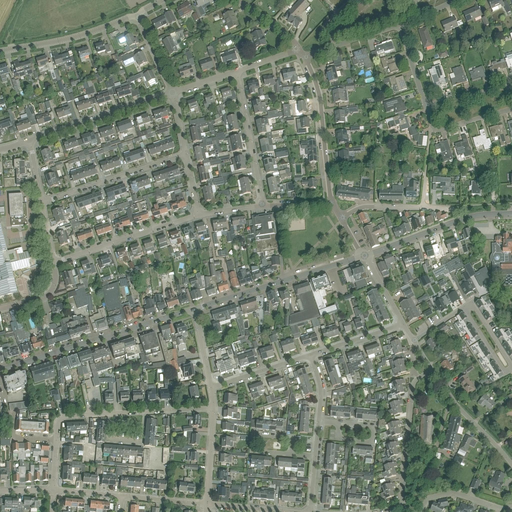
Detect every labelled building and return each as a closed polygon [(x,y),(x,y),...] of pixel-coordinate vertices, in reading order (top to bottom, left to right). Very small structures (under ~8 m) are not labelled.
[(288,21),(287,22),(297,29),(303,22),(298,18),(309,5),(303,0),(301,0),(288,14),(285,18),(288,21)] [(501,0),(488,0),(493,12),(499,9),(498,6),(504,4),(501,0)] [(193,11),(188,2),(176,9),(181,17),(193,11)] [(481,15),(477,7),(464,13),(468,22),(481,15)] [(199,9),(196,11),(199,17),(200,19),(205,16),(204,15),(203,16),(202,15),(199,9)] [(163,16),(152,22),(156,30),(167,24),(175,20),(171,12),(165,15),(165,16),(163,17),(163,16)] [(230,29),(239,26),(236,21),(232,12),(223,15),(225,20),(226,19),(230,29)] [(199,19),(200,19),(197,13),(193,15),(196,21),(197,21),(199,26),(202,24),(199,19)] [(454,17),(441,23),(446,32),(458,27),(454,17)] [(432,46),(427,28),(419,31),(425,48),(432,46)] [(259,32),(251,35),(256,48),(263,45),(266,45),(266,44),(264,37),(263,38),(262,35),(263,35),(261,31),(259,32)] [(121,44),(127,41),(131,51),(138,48),(136,44),(139,43),(137,39),(134,40),(132,35),(125,38),(124,35),(118,37),(121,44)] [(170,55),(178,51),(171,37),(163,41),(170,55)] [(371,53),(373,60),(374,62),(379,60),(377,54),(394,49),(391,40),(382,43),(383,44),(375,47),(376,51),(371,53)] [(106,54),(111,52),(109,45),(104,46),(103,43),(96,46),(98,54),(106,51),(106,54)] [(207,48),(208,51),(210,56),(216,54),(214,49),(213,49),(212,46),(207,48)] [(81,58),(90,56),(88,48),(78,51),(81,58)] [(235,55),(237,54),(238,54),(236,48),(230,50),(231,52),(221,55),(224,64),(237,59),(235,55)] [(351,59),(352,60),(354,66),(358,64),(359,67),(365,65),(366,66),(367,69),(372,67),(368,56),(369,56),(368,54),(366,49),(364,50),(364,49),(361,50),(353,53),(354,58),(351,59)] [(448,55),(446,50),(439,53),(440,58),(448,55)] [(58,53),(53,55),(56,66),(59,65),(59,66),(64,65),(64,64),(62,56),(59,57),(58,53)] [(135,53),(128,56),(127,55),(121,58),(125,66),(137,60),(140,66),(147,62),(143,53),(136,56),(135,53)] [(62,56),(64,64),(67,63),(68,66),(73,65),(72,63),(75,62),(73,56),(70,56),(70,54),(62,56)] [(112,56),(115,64),(121,62),(117,55),(112,56)] [(49,64),(47,57),(36,60),(38,65),(38,66),(39,68),(44,67),(45,70),(48,69),(49,72),(50,72),(48,64),(49,64)] [(387,57),(381,59),(384,68),(388,66),(391,73),(399,70),(396,63),(398,63),(396,58),(393,59),(393,58),(392,59),(388,60),(387,57)] [(211,59),(200,63),(202,71),(214,67),(211,59)] [(501,60),(501,61),(501,62),(497,63),(497,61),(492,63),(493,67),(490,68),(492,77),(504,73),(502,69),(507,67),(504,59),(501,60)] [(16,78),(19,77),(18,74),(25,72),(23,64),(20,65),(19,61),(14,63),(17,73),(15,74),(16,78)] [(26,76),(34,73),(33,72),(37,71),(34,64),(31,65),(30,62),(23,64),(25,72),(26,76)] [(6,78),(5,75),(10,73),(8,65),(0,67),(0,74),(1,79),(6,78)] [(433,69),(429,70),(435,90),(440,89),(440,88),(441,88),(441,86),(442,85),(446,84),(441,69),(437,71),(436,66),(432,67),(433,69)] [(467,82),(462,66),(452,69),(454,73),(449,75),(453,86),(460,84),(459,83),(466,81),(466,82),(467,82)] [(483,79),(486,78),(483,66),(473,70),(473,71),(470,72),(473,81),(482,78),(483,79)] [(191,67),(184,69),(179,71),(182,78),(194,74),(191,67)] [(329,73),(327,74),(329,82),(334,81),(338,80),(337,77),(341,76),(341,73),(340,71),(337,72),(336,68),(335,68),(334,69),(328,70),(329,73)] [(287,70),(283,71),(284,79),(291,78),(292,83),(298,82),(297,76),(296,76),(295,70),(287,71),(287,70)] [(146,71),(129,79),(131,83),(145,76),(148,82),(145,83),(147,88),(157,84),(152,72),(147,74),(146,71)] [(389,78),(383,80),(384,84),(390,82),(391,86),(393,86),(397,85),(399,91),(407,88),(403,76),(396,78),(395,75),(388,77),(389,78)] [(268,77),(263,77),(265,85),(274,83),(276,94),(280,93),(280,91),(279,87),(278,81),(274,82),(273,77),(268,78),(268,77)] [(122,85),(126,97),(132,95),(130,90),(133,89),(130,83),(131,83),(129,79),(127,80),(128,83),(122,85)] [(60,81),(58,82),(61,91),(64,90),(67,89),(66,85),(64,86),(62,80),(61,81),(60,81)] [(250,94),(255,93),(254,89),(259,88),(258,81),(248,83),(250,94)] [(119,99),(126,97),(122,85),(122,86),(113,89),(115,95),(118,95),(119,99)] [(279,87),(280,91),(290,90),(290,92),(294,91),(295,97),(302,96),(301,88),(297,88),(296,85),(290,86),(279,87)] [(230,89),(222,92),(224,97),(222,98),(224,103),(228,101),(227,99),(236,96),(234,90),(231,92),(230,89)] [(348,102),(347,90),(346,90),(343,90),(333,91),(334,95),(335,95),(336,103),(344,102),(348,102)] [(102,92),(105,103),(111,101),(108,91),(102,93),(102,92)] [(99,105),(105,103),(102,92),(98,93),(100,97),(97,98),(99,105)] [(206,100),(203,101),(205,106),(206,108),(209,107),(213,106),(212,105),(216,104),(215,101),(214,99),(212,95),(205,97),(206,100)] [(81,98),(86,110),(92,108),(89,101),(86,102),(84,97),(81,98)] [(79,112),(86,110),(81,98),(78,99),(80,104),(76,105),(79,112)] [(401,98),(383,103),(386,113),(391,112),(390,111),(390,108),(395,107),(397,113),(397,114),(398,114),(399,116),(404,115),(403,112),(407,111),(404,103),(403,103),(401,98)] [(194,109),(196,113),(200,112),(196,100),(187,103),(190,110),(194,109)] [(296,113),(300,112),(300,113),(306,112),(305,102),(299,103),(299,109),(295,109),(296,113)] [(42,104),(39,105),(41,111),(41,112),(45,124),(52,121),(51,120),(50,117),(49,115),(49,114),(46,115),(44,110),(42,104)] [(63,109),(65,117),(72,115),(68,104),(62,106),(63,109)] [(29,108),(33,119),(36,118),(33,107),(32,107),(31,105),(28,106),(29,108)] [(267,113),(265,106),(254,108),(255,115),(267,113)] [(28,117),(22,119),(25,130),(31,128),(29,121),(33,119),(29,108),(25,110),(28,117)] [(59,119),(65,117),(63,109),(56,112),(59,119)] [(163,118),(162,118),(165,125),(167,124),(165,117),(168,116),(166,109),(160,111),(163,118)] [(156,120),(162,118),(163,118),(160,111),(154,113),(156,120)] [(348,111),(335,112),(336,123),(345,122),(345,117),(346,117),(349,113),(349,114),(349,112),(348,112),(348,111)] [(39,126),(45,124),(41,112),(39,113),(40,117),(36,118),(39,126)] [(258,128),(270,126),(272,125),(271,119),(283,117),(282,113),(275,114),(268,116),(269,119),(268,120),(268,119),(257,122),(258,128)] [(142,117),(145,124),(151,122),(148,115),(142,117)] [(404,115),(386,121),(387,123),(389,123),(391,128),(393,128),(394,128),(394,127),(396,127),(396,126),(400,125),(402,131),(409,129),(411,136),(413,135),(418,134),(417,133),(417,131),(417,129),(416,129),(415,126),(412,127),(411,126),(412,125),(411,124),(408,117),(405,118),(404,115)] [(230,117),(228,117),(228,118),(229,121),(229,125),(237,123),(236,116),(230,117)] [(137,121),(134,122),(136,127),(145,124),(142,117),(139,118),(139,117),(136,118),(137,119),(136,119),(137,121)] [(8,120),(1,122),(2,126),(3,128),(12,125),(11,122),(10,119),(8,120)] [(16,125),(19,133),(25,130),(22,119),(18,120),(20,124),(16,125)] [(297,120),(297,124),(298,129),(310,128),(309,119),(302,120),(302,119),(297,120)] [(124,123),(127,130),(133,128),(130,121),(124,123)] [(199,124),(200,128),(209,126),(210,132),(211,132),(214,131),(214,127),(213,121),(206,122),(199,124)] [(128,134),(127,130),(124,123),(118,125),(121,135),(125,133),(125,135),(128,134)] [(230,129),(227,129),(227,132),(231,132),(239,131),(237,123),(229,125),(230,129)] [(499,136),(500,140),(499,140),(501,146),(505,145),(504,142),(506,142),(507,145),(511,144),(509,137),(506,138),(502,125),(494,127),(495,128),(490,129),(493,138),(499,136)] [(271,132),(270,126),(258,128),(259,134),(271,132)] [(106,129),(109,136),(115,134),(112,127),(106,129)] [(196,127),(191,129),(192,136),(201,134),(200,128),(196,128),(196,127)] [(106,129),(100,131),(102,139),(105,138),(107,143),(107,144),(106,145),(107,147),(108,147),(111,146),(111,144),(110,143),(110,142),(108,137),(109,136),(106,129)] [(473,138),(475,147),(483,145),(485,150),(492,148),(491,144),(488,144),(484,130),(480,131),(481,136),(473,138)] [(350,131),(346,131),(337,132),(338,144),(349,143),(348,135),(350,135),(350,131)] [(88,135),(91,142),(92,146),(98,143),(98,145),(101,144),(100,141),(97,142),(94,133),(88,135)] [(418,134),(413,135),(415,142),(418,142),(418,145),(422,146),(423,136),(420,135),(419,133),(417,133),(418,134)] [(201,134),(192,136),(194,143),(199,141),(203,141),(203,144),(206,143),(213,142),(212,138),(208,139),(207,137),(206,137),(204,138),(204,136),(202,136),(201,134)] [(85,144),(91,142),(88,135),(82,137),(85,144)] [(463,142),(455,144),(456,148),(457,153),(458,155),(465,153),(466,157),(473,155),(471,148),(470,149),(466,135),(462,136),(463,142)] [(231,138),(228,139),(229,141),(230,145),(241,143),(240,136),(231,137),(231,138)] [(70,141),(73,149),(79,147),(76,139),(70,141)] [(260,141),(262,148),(269,146),(268,143),(272,142),(272,139),(265,140),(260,141)] [(166,142),(169,150),(175,148),(172,140),(166,142)] [(444,163),(453,160),(448,140),(440,143),(440,145),(435,146),(436,151),(441,150),(442,153),(441,154),(444,163)] [(65,146),(62,147),(64,152),(64,154),(68,153),(67,151),(73,149),(70,141),(68,142),(67,141),(64,142),(65,143),(64,143),(65,146)] [(206,143),(203,144),(204,146),(206,146),(206,147),(207,146),(214,145),(215,152),(218,151),(217,142),(216,141),(213,142),(206,143)] [(308,142),(301,143),(302,147),(302,148),(309,147),(309,155),(309,156),(310,163),(313,162),(318,162),(317,155),(317,148),(317,147),(316,141),(308,142)] [(161,144),(163,152),(169,150),(166,142),(161,144)] [(241,143),(230,145),(231,153),(234,152),(237,151),(242,150),(241,143)] [(155,146),(157,154),(163,152),(161,144),(155,146)] [(269,146),(262,148),(263,154),(268,153),(270,153),(274,152),(273,145),(272,146),(269,146)] [(151,156),(157,154),(155,146),(148,148),(151,156)] [(195,152),(195,155),(196,155),(205,154),(207,153),(206,147),(206,146),(204,146),(200,147),(195,148),(195,152)] [(42,153),(44,158),(55,155),(54,152),(51,153),(50,150),(42,153)] [(137,152),(139,160),(145,158),(143,150),(137,152)] [(196,156),(195,156),(196,159),(197,158),(198,162),(203,161),(204,164),(210,163),(220,161),(219,158),(219,154),(218,151),(215,152),(216,154),(216,158),(207,160),(205,154),(196,155),(196,156)] [(351,164),(356,164),(356,158),(349,159),(348,151),(344,151),(339,152),(341,164),(346,164),(349,164),(349,163),(351,163),(351,164)] [(131,154),(133,162),(139,160),(137,152),(131,154)] [(127,164),(133,162),(131,154),(125,157),(127,164)] [(56,159),(55,155),(44,158),(46,164),(50,163),(51,165),(55,164),(53,160),(56,159)] [(232,159),(233,165),(245,163),(244,156),(236,158),(232,159)] [(107,162),(110,170),(115,168),(113,160),(112,158),(106,160),(107,162)] [(113,160),(115,168),(122,166),(119,158),(113,160)] [(264,161),(266,167),(273,166),(274,166),(276,165),(275,159),(264,161)] [(220,161),(210,163),(211,166),(218,165),(219,172),(222,171),(220,161)] [(104,172),(110,170),(107,162),(101,164),(104,172)] [(246,169),(245,163),(233,165),(235,171),(238,171),(246,169)] [(47,177),(49,182),(60,179),(57,171),(58,171),(57,170),(64,168),(63,165),(56,167),(51,169),(52,173),(53,173),(54,174),(47,177)] [(83,170),(86,178),(92,176),(89,168),(88,166),(82,168),(83,170)] [(89,168),(92,176),(98,174),(95,166),(89,168)] [(172,169),(174,177),(180,175),(178,167),(172,169)] [(204,167),(199,168),(200,175),(209,173),(209,170),(211,170),(210,167),(204,168),(204,167)] [(166,171),(168,179),(174,177),(172,169),(166,171)] [(77,172),(80,180),(86,178),(83,170),(77,172)] [(160,173),(163,181),(166,180),(167,183),(170,182),(168,179),(166,171),(160,173)] [(74,182),(80,180),(77,172),(71,175),(74,182)] [(156,183),(163,181),(160,173),(154,175),(156,183)] [(200,175),(202,182),(211,180),(209,173),(200,175)] [(233,176),(223,177),(224,181),(224,184),(226,184),(227,183),(227,181),(234,180),(233,176)] [(142,179),(144,187),(151,185),(148,177),(142,179)] [(437,177),(436,183),(441,184),(440,188),(442,188),(442,189),(443,189),(443,191),(443,195),(454,195),(455,188),(450,188),(451,184),(451,178),(441,178),(441,177),(437,177)] [(269,183),(268,184),(268,187),(269,187),(270,187),(277,186),(277,185),(276,182),(280,182),(280,178),(278,178),(275,179),(275,178),(268,180),(269,183)] [(407,178),(404,178),(403,187),(406,188),(406,198),(417,198),(417,189),(418,189),(419,183),(409,182),(409,183),(407,183),(407,178)] [(61,181),(60,179),(49,182),(51,188),(58,186),(57,182),(61,181)] [(136,181),(139,189),(144,187),(142,179),(136,181)] [(238,181),(239,188),(250,186),(248,179),(240,180),(238,181)] [(471,182),(471,186),(472,186),(472,191),(472,195),(476,195),(476,196),(481,196),(481,192),(481,188),(480,188),(480,185),(482,185),(482,186),(485,186),(485,183),(484,179),(477,180),(477,182),(471,182)] [(301,182),(302,185),(309,184),(309,189),(317,188),(316,180),(309,180),(309,181),(301,182)] [(132,191),(139,189),(136,181),(130,183),(132,191)] [(295,191),(294,182),(286,184),(288,192),(295,191)] [(277,186),(270,187),(271,194),(281,192),(280,189),(284,189),(283,184),(277,186)] [(118,187),(121,195),(127,193),(124,185),(118,187)] [(384,185),(380,185),(379,200),(403,200),(403,186),(396,186),(396,189),(390,189),(390,190),(386,190),(386,189),(384,189),(384,185)] [(212,186),(203,188),(204,195),(213,193),(212,186)] [(251,193),(250,186),(239,188),(240,192),(239,192),(239,195),(251,193)] [(338,186),(336,196),(337,196),(353,198),(355,199),(370,201),(370,200),(371,194),(373,195),(374,191),(371,191),(354,189),(353,188),(353,186),(349,186),(349,188),(341,187),(338,186)] [(112,189),(115,197),(121,195),(118,187),(112,189)] [(152,194),(147,195),(148,199),(149,199),(155,196),(165,193),(166,193),(166,191),(167,191),(166,190),(160,191),(159,188),(156,190),(157,193),(152,194)] [(109,199),(115,197),(112,189),(106,191),(109,199)] [(181,189),(174,191),(175,195),(176,197),(180,209),(183,208),(183,209),(186,208),(186,207),(187,206),(185,201),(183,195),(181,193),(182,193),(181,189)] [(95,195),(97,203),(103,201),(101,193),(95,195)] [(213,193),(204,195),(206,202),(211,201),(212,204),(217,203),(216,199),(215,200),(215,199),(214,198),(213,193)] [(12,226),(28,225),(27,204),(23,204),(22,195),(9,195),(11,217),(12,226)] [(89,197),(91,205),(94,204),(97,203),(95,195),(89,197)] [(89,197),(83,199),(85,207),(86,210),(92,208),(91,205),(89,197)] [(170,203),(168,204),(170,210),(172,209),(173,211),(174,212),(177,211),(176,210),(180,209),(176,197),(172,199),(174,204),(171,205),(170,203)] [(79,209),(85,207),(83,199),(77,201),(79,209)] [(127,207),(129,206),(130,206),(129,205),(130,205),(129,202),(113,207),(114,210),(118,209),(118,210),(122,209),(127,207)] [(140,203),(137,204),(138,209),(139,212),(140,215),(142,221),(149,219),(149,217),(147,211),(146,209),(143,210),(142,207),(141,205),(140,203)] [(165,204),(158,206),(161,215),(168,212),(167,211),(170,210),(168,204),(166,205),(165,204)] [(152,211),(153,215),(154,217),(161,215),(158,206),(158,205),(154,206),(156,210),(152,211)] [(55,217),(55,218),(63,215),(65,214),(63,208),(53,212),(54,215),(53,215),(54,217),(55,217)] [(109,213),(111,219),(111,221),(114,220),(113,217),(112,215),(119,213),(118,210),(109,213)] [(431,217),(433,216),(432,213),(432,212),(427,214),(429,218),(425,219),(428,226),(429,226),(431,225),(434,224),(431,217)] [(434,212),(432,213),(433,216),(435,216),(436,218),(437,218),(439,222),(444,220),(443,219),(447,218),(446,213),(442,215),(441,213),(439,214),(439,213),(438,213),(437,213),(435,213),(434,212)] [(358,215),(361,223),(367,220),(364,213),(358,215)] [(253,227),(255,239),(256,242),(271,240),(270,236),(276,235),(274,219),(273,214),(252,217),(254,227),(253,227)] [(63,215),(55,218),(57,224),(65,221),(63,215)] [(134,217),(133,217),(134,219),(135,223),(142,221),(140,215),(134,217)] [(414,218),(409,220),(411,223),(415,231),(416,231),(417,231),(418,230),(421,228),(420,226),(424,225),(421,217),(418,218),(417,215),(413,217),(414,218)] [(241,218),(239,219),(240,229),(243,229),(243,225),(246,225),(247,236),(248,235),(251,234),(250,228),(249,221),(245,221),(245,218),(244,218),(244,217),(241,217),(241,218)] [(400,227),(393,230),(396,238),(403,235),(411,232),(406,218),(406,217),(402,218),(405,225),(400,227)] [(119,222),(115,224),(116,229),(117,229),(117,230),(120,229),(120,228),(124,227),(122,221),(121,219),(118,220),(119,222)] [(102,224),(105,233),(112,231),(109,222),(102,224)] [(72,226),(72,227),(73,231),(76,230),(75,227),(78,226),(82,225),(81,223),(79,223),(72,226)] [(58,237),(59,240),(69,237),(66,229),(72,227),(72,226),(71,224),(65,226),(59,228),(60,233),(57,234),(56,235),(57,237),(58,237)] [(98,235),(105,233),(102,224),(95,227),(96,230),(98,235)] [(204,224),(197,226),(198,233),(199,236),(204,235),(204,238),(205,240),(210,238),(210,236),(209,229),(206,230),(204,224)] [(364,228),(372,248),(380,245),(375,235),(387,230),(385,226),(384,227),(382,224),(379,226),(373,229),(371,225),(364,228)] [(0,286),(0,288),(0,295),(0,297),(18,292),(13,271),(31,267),(29,259),(31,259),(29,252),(23,253),(22,248),(19,249),(8,252),(1,225),(0,225),(0,286)] [(186,237),(189,236),(191,241),(191,240),(192,242),(195,241),(191,227),(183,230),(186,237)] [(464,235),(463,235),(464,240),(465,243),(472,240),(473,243),(475,242),(473,237),(472,237),(470,229),(463,232),(464,235)] [(79,242),(86,239),(84,232),(83,230),(80,231),(81,235),(77,236),(79,242)] [(84,232),(86,239),(93,237),(91,230),(84,232)] [(178,232),(170,234),(172,239),(173,241),(173,244),(177,243),(178,245),(182,244),(180,239),(178,232)] [(257,249),(256,249),(256,250),(257,254),(261,253),(263,253),(275,251),(276,250),(279,250),(276,235),(270,236),(271,240),(256,242),(257,249)] [(158,238),(159,243),(160,244),(159,244),(160,248),(168,246),(167,242),(165,236),(158,238)] [(511,274),(511,237),(511,238),(511,236),(503,236),(503,238),(502,238),(501,236),(497,236),(496,238),(496,241),(497,243),(496,244),(492,244),(492,254),(490,256),(490,258),(490,259),(491,261),(491,262),(492,263),(492,270),(497,270),(497,274),(511,274)] [(70,239),(69,237),(59,240),(61,246),(68,244),(67,240),(70,239)] [(144,243),(146,250),(147,252),(151,251),(152,252),(155,251),(154,247),(152,240),(144,243)] [(449,254),(446,255),(447,257),(448,261),(451,260),(450,256),(453,255),(451,250),(458,248),(455,240),(446,243),(449,254)] [(129,252),(131,257),(134,256),(134,254),(137,253),(139,257),(142,256),(140,252),(141,252),(138,245),(131,247),(132,251),(129,252)] [(433,247),(432,247),(434,256),(436,259),(446,256),(443,245),(438,246),(438,245),(435,246),(435,245),(432,246),(433,247)] [(428,258),(434,256),(432,247),(425,249),(428,258)] [(118,252),(119,256),(120,259),(123,257),(125,262),(129,261),(127,256),(128,256),(125,249),(118,252)] [(410,255),(413,265),(420,262),(420,261),(423,259),(420,250),(416,252),(417,253),(410,255)] [(263,277),(269,276),(267,271),(267,269),(266,269),(264,261),(265,261),(264,258),(264,257),(263,257),(263,253),(261,253),(262,261),(262,260),(263,263),(262,263),(263,265),(260,266),(261,270),(263,277)] [(383,277),(390,274),(388,271),(392,269),(390,264),(397,261),(395,258),(394,258),(392,254),(383,258),(385,262),(378,265),(381,273),(383,277)] [(413,265),(410,255),(410,254),(402,257),(406,269),(410,268),(409,265),(412,264),(413,265)] [(101,260),(98,261),(100,269),(104,267),(104,266),(111,264),(111,265),(115,264),(112,255),(109,256),(101,259),(101,260)] [(277,266),(280,266),(279,258),(278,258),(277,255),(276,255),(272,255),(271,256),(271,257),(267,257),(268,259),(272,258),(273,265),(272,265),(272,267),(273,271),(274,272),(276,271),(277,269),(277,266)] [(267,271),(269,276),(269,275),(273,273),(274,272),(273,272),(273,271),(272,267),(272,265),(269,266),(267,262),(266,259),(268,259),(267,257),(264,257),(264,258),(265,261),(264,261),(266,269),(267,269),(267,271)] [(459,257),(446,265),(449,270),(450,273),(463,266),(459,257)] [(96,273),(95,270),(93,265),(90,266),(88,261),(81,264),(84,272),(91,269),(93,274),(96,273)] [(469,263),(464,266),(467,272),(470,278),(475,275),(469,263)] [(351,268),(347,270),(350,277),(352,284),(355,282),(359,291),(368,288),(365,279),(368,278),(364,268),(363,269),(362,264),(351,268)] [(442,266),(432,271),(432,272),(435,277),(444,273),(446,275),(450,273),(449,270),(446,265),(445,264),(442,266)] [(233,265),(228,267),(229,274),(231,281),(233,289),(240,287),(237,279),(233,265)] [(252,274),(254,281),(259,280),(259,279),(262,278),(257,265),(252,266),(253,268),(252,268),(252,272),(254,272),(255,273),(252,274)] [(242,268),(236,269),(238,275),(237,275),(239,279),(241,286),(247,285),(243,271),(243,269),(242,268)] [(245,268),(243,269),(243,271),(247,285),(253,283),(249,270),(246,271),(245,269),(245,268)] [(482,275),(476,278),(481,287),(487,284),(488,286),(486,287),(489,292),(496,288),(492,281),(491,281),(486,273),(488,272),(485,268),(480,271),(482,275)] [(63,274),(65,281),(74,278),(73,276),(71,271),(68,272),(63,274)] [(136,272),(126,275),(128,279),(129,282),(138,279),(136,272)] [(462,286),(461,286),(466,295),(473,291),(472,290),(476,288),(470,278),(467,272),(463,274),(468,283),(462,286)] [(219,275),(216,276),(217,277),(218,285),(218,288),(220,293),(225,291),(229,290),(225,277),(224,273),(219,275)] [(311,283),(310,283),(313,292),(321,317),(338,312),(336,306),(335,306),(326,309),(321,297),(324,296),(324,295),(325,295),(325,294),(325,293),(324,291),(325,290),(332,288),(328,275),(315,280),(316,281),(314,282),(314,280),(313,281),(312,281),(310,281),(311,283)] [(423,277),(419,279),(423,287),(428,285),(425,280),(429,279),(427,275),(423,277)] [(197,279),(190,281),(192,286),(195,285),(197,291),(191,293),(193,301),(202,298),(200,290),(203,290),(201,279),(201,276),(196,278),(197,279)] [(209,277),(201,279),(203,290),(206,289),(209,296),(216,294),(215,289),(218,288),(218,285),(217,277),(212,277),(213,283),(211,284),(209,277)] [(75,281),(74,278),(65,281),(66,286),(65,286),(67,290),(71,289),(70,286),(72,286),(72,285),(76,284),(75,281)] [(114,324),(114,326),(125,323),(124,321),(126,320),(119,298),(121,297),(118,283),(109,286),(108,282),(103,283),(104,287),(103,288),(105,304),(109,318),(108,318),(108,320),(110,325),(114,324)] [(289,316),(288,327),(297,325),(304,323),(320,318),(320,317),(319,313),(313,296),(313,293),(312,293),(309,283),(295,288),(299,299),(301,299),(305,311),(289,316)] [(413,293),(410,287),(402,291),(405,297),(406,296),(408,300),(411,298),(409,295),(413,293)] [(76,291),(68,293),(68,298),(74,297),(78,309),(88,305),(86,296),(86,293),(85,289),(85,288),(76,292),(76,291)] [(181,305),(190,302),(186,289),(185,289),(181,290),(181,291),(178,292),(179,297),(178,297),(181,305)] [(447,293),(445,294),(445,296),(447,300),(450,298),(453,304),(460,300),(456,292),(454,289),(447,292),(447,293)] [(168,292),(166,293),(168,300),(166,301),(168,307),(169,309),(173,307),(176,307),(176,306),(179,305),(180,305),(178,301),(177,297),(175,298),(173,290),(168,292)] [(367,293),(374,309),(383,305),(377,290),(367,293)] [(271,292),(267,294),(270,301),(272,300),(274,307),(279,305),(278,303),(279,303),(277,299),(275,291),(274,292),(273,291),(271,292)] [(290,300),(288,295),(287,291),(280,293),(283,301),(286,300),(285,309),(289,309),(290,300)] [(154,299),(152,300),(153,305),(154,305),(154,306),(157,305),(158,307),(159,312),(167,310),(166,307),(164,302),(163,293),(163,294),(163,295),(160,296),(160,295),(155,296),(155,297),(154,298),(154,297),(153,297),(154,299)] [(132,311),(134,317),(139,316),(139,317),(140,317),(141,318),(142,317),(142,316),(143,316),(142,312),(141,309),(139,304),(135,305),(132,296),(127,297),(129,303),(131,308),(133,308),(134,310),(132,311)] [(439,297),(434,299),(436,303),(435,303),(439,310),(440,309),(442,312),(447,309),(446,307),(450,304),(447,300),(445,296),(440,299),(439,297)] [(148,307),(145,308),(147,315),(147,316),(156,313),(154,306),(154,305),(153,305),(152,300),(151,299),(152,299),(151,298),(145,300),(147,304),(148,307)] [(400,304),(405,313),(416,307),(411,298),(408,300),(407,300),(400,304)] [(256,299),(240,304),(242,311),(243,311),(244,315),(247,314),(256,311),(259,310),(258,307),(258,306),(256,299)] [(483,299),(475,303),(479,309),(483,307),(485,309),(492,305),(491,303),(490,300),(486,303),(483,299)] [(53,313),(64,310),(61,301),(54,304),(54,303),(49,304),(51,310),(52,310),(53,313)] [(129,303),(123,305),(124,309),(128,321),(132,319),(133,319),(130,309),(131,308),(129,303)] [(236,305),(226,308),(230,320),(237,318),(240,331),(242,336),(237,338),(238,342),(241,341),(245,340),(245,337),(244,321),(239,307),(237,308),(236,305)] [(389,320),(383,305),(374,309),(380,324),(389,320)] [(487,312),(483,315),(487,321),(494,316),(491,312),(495,309),(494,307),(492,305),(485,309),(487,312)] [(360,307),(354,309),(356,317),(357,320),(354,321),(357,329),(363,327),(362,323),(364,322),(365,323),(363,315),(360,307)] [(420,316),(416,307),(405,313),(410,322),(417,318),(420,316)] [(96,315),(101,330),(108,328),(104,317),(107,316),(104,308),(98,310),(99,314),(96,315)] [(226,308),(212,313),(214,320),(215,322),(219,321),(220,323),(226,321),(230,320),(226,308)] [(16,310),(10,312),(16,331),(14,332),(20,330),(25,329),(23,322),(20,323),(16,310)] [(459,321),(455,324),(458,328),(465,324),(463,321),(467,318),(464,312),(456,317),(459,321)] [(48,315),(41,317),(44,331),(45,331),(47,338),(49,346),(60,343),(71,339),(67,325),(66,324),(64,327),(62,327),(57,329),(51,331),(50,326),(48,315)] [(98,331),(101,330),(96,315),(93,315),(94,317),(89,318),(94,332),(98,330),(98,331)] [(78,321),(80,328),(83,336),(91,333),(86,318),(83,319),(82,316),(78,317),(78,321)] [(69,319),(65,319),(66,324),(67,325),(71,339),(83,336),(80,328),(78,321),(78,317),(73,318),(74,322),(69,324),(69,319)] [(215,322),(212,323),(214,329),(215,329),(216,334),(220,333),(222,332),(222,329),(221,329),(220,327),(221,327),(220,323),(219,321),(215,322)] [(339,323),(341,331),(342,330),(341,329),(344,328),(346,333),(352,331),(349,323),(346,324),(345,321),(339,323)] [(175,335),(176,346),(177,346),(186,344),(184,337),(183,337),(182,333),(187,332),(185,327),(184,328),(183,324),(175,326),(178,334),(175,335)] [(444,324),(436,330),(440,335),(448,330),(445,324),(444,324)] [(465,324),(458,328),(461,333),(465,330),(468,335),(475,330),(471,324),(467,327),(465,324)] [(329,330),(332,338),(339,335),(337,327),(336,327),(335,325),(332,326),(333,329),(329,330)] [(168,326),(160,329),(160,330),(162,334),(162,337),(163,337),(163,339),(164,338),(166,342),(170,341),(169,339),(171,338),(172,338),(168,326)] [(325,340),(332,338),(329,330),(326,331),(324,326),(321,327),(322,332),(325,340)] [(25,329),(20,330),(27,353),(32,351),(28,339),(29,339),(27,333),(26,329),(25,329)] [(502,329),(495,334),(499,340),(503,337),(504,340),(511,335),(510,333),(509,331),(505,333),(502,329)] [(14,332),(15,336),(19,347),(20,347),(22,354),(23,354),(27,353),(20,330),(14,332)] [(313,333),(308,335),(309,336),(311,344),(318,342),(314,330),(312,331),(313,333)] [(470,339),(466,341),(469,346),(476,341),(475,338),(479,336),(475,330),(468,335),(470,339)] [(37,338),(32,340),(33,343),(35,350),(41,348),(41,349),(45,347),(45,346),(46,346),(45,343),(44,344),(42,336),(44,336),(42,331),(39,332),(40,332),(39,333),(40,336),(39,337),(37,337),(37,338)] [(146,334),(153,354),(160,352),(159,348),(154,332),(146,334)] [(142,344),(147,362),(149,362),(147,356),(153,354),(146,334),(145,335),(142,336),(139,336),(142,344)] [(304,338),(302,339),(304,347),(311,344),(309,336),(308,335),(308,334),(303,335),(304,338)] [(506,343),(502,345),(506,351),(511,347),(511,344),(511,342),(511,341),(511,335),(504,340),(506,343)] [(432,350),(438,346),(435,341),(439,339),(437,336),(434,338),(427,342),(432,350)] [(389,345),(382,347),(384,352),(390,350),(393,349),(401,346),(399,341),(398,341),(397,338),(390,340),(388,341),(389,345)] [(123,342),(126,353),(127,355),(128,357),(134,355),(140,353),(140,355),(141,360),(139,361),(140,364),(143,363),(146,362),(147,362),(142,344),(138,346),(138,345),(135,346),(133,339),(125,341),(125,342),(123,343),(123,342)] [(289,339),(286,340),(287,342),(290,352),(296,350),(294,344),(295,343),(294,339),(290,341),(289,339)] [(127,355),(126,353),(123,342),(110,346),(114,359),(127,355)] [(284,354),(290,352),(287,342),(279,344),(281,348),(282,348),(284,354)] [(477,343),(470,347),(473,352),(477,350),(480,354),(487,349),(483,343),(479,346),(477,343)] [(2,346),(6,360),(12,357),(20,354),(17,347),(10,350),(8,344),(2,346)] [(232,344),(230,345),(231,349),(231,350),(233,356),(234,356),(236,364),(240,362),(241,367),(249,365),(245,356),(244,352),(237,354),(237,352),(235,352),(232,344)] [(372,347),(374,354),(381,352),(378,345),(372,347)] [(174,361),(170,362),(171,365),(173,371),(173,372),(179,370),(178,364),(177,360),(178,360),(177,359),(176,348),(175,346),(176,346),(173,346),(174,349),(172,350),(174,361)] [(265,349),(269,359),(275,357),(273,351),(274,350),(273,346),(265,349)] [(392,356),(393,359),(397,358),(404,356),(403,353),(406,352),(405,348),(402,349),(401,346),(393,349),(395,355),(392,356)] [(166,347),(162,348),(163,352),(165,362),(166,366),(167,366),(171,365),(170,362),(167,351),(166,347)] [(368,356),(374,354),(372,347),(366,349),(368,356)] [(91,353),(97,372),(113,367),(107,348),(104,349),(104,348),(93,351),(94,353),(91,353)] [(252,349),(244,352),(245,356),(249,365),(256,363),(254,358),(257,357),(255,349),(252,350),(252,349)] [(263,360),(269,359),(265,349),(258,351),(260,355),(261,355),(263,360)] [(482,358),(478,361),(481,365),(488,361),(487,358),(491,355),(487,349),(480,354),(482,358)] [(222,357),(221,357),(226,373),(228,372),(228,373),(233,372),(232,371),(234,370),(233,365),(236,364),(234,356),(233,356),(231,350),(227,351),(228,353),(228,355),(222,357)] [(82,371),(83,375),(89,374),(85,362),(89,361),(94,378),(92,379),(94,387),(100,385),(99,380),(98,377),(96,372),(97,372),(91,353),(90,351),(77,355),(80,364),(81,366),(82,371)] [(220,351),(215,353),(217,357),(216,357),(217,363),(218,364),(216,365),(218,371),(219,370),(221,374),(226,373),(221,357),(222,357),(220,351)] [(354,353),(358,366),(361,365),(360,363),(363,362),(360,351),(354,353)] [(354,367),(358,366),(354,353),(347,355),(350,362),(351,366),(354,365),(354,367)] [(66,358),(69,370),(81,366),(80,364),(77,355),(77,354),(66,358)] [(397,358),(393,359),(396,368),(404,366),(403,364),(407,363),(405,358),(405,359),(404,356),(397,358)] [(69,370),(66,358),(55,361),(58,371),(59,389),(63,389),(63,384),(64,384),(63,372),(65,378),(71,376),(69,370)] [(446,359),(445,360),(440,362),(441,364),(446,373),(451,371),(453,369),(447,361),(446,359)] [(327,361),(325,362),(326,367),(327,368),(335,366),(332,360),(327,361)] [(488,361),(481,365),(484,370),(488,367),(491,371),(498,367),(494,361),(490,363),(488,361)] [(51,362),(30,369),(33,378),(34,383),(35,383),(45,380),(49,379),(55,377),(54,372),(51,362)] [(167,367),(164,368),(164,377),(164,384),(169,384),(168,372),(173,372),(173,371),(171,365),(167,366),(167,367)] [(192,365),(182,367),(184,374),(184,378),(194,376),(192,365)] [(467,373),(474,368),(471,365),(465,370),(467,373)] [(327,368),(329,375),(337,372),(335,366),(327,368)] [(406,372),(404,366),(396,368),(393,369),(394,374),(397,372),(398,375),(406,372)] [(494,376),(490,378),(490,379),(492,382),(493,383),(500,378),(498,375),(502,373),(498,367),(491,371),(494,376)] [(299,375),(295,377),(296,379),(300,378),(307,375),(305,369),(298,372),(299,375)] [(8,377),(3,378),(4,383),(5,383),(7,392),(12,391),(12,392),(16,390),(16,391),(21,389),(21,388),(24,387),(23,386),(27,385),(25,372),(19,373),(19,372),(15,374),(15,375),(8,378),(8,377)] [(329,375),(331,381),(339,378),(337,372),(329,375)] [(300,378),(302,384),(309,382),(307,375),(300,378)] [(476,389),(473,386),(471,382),(470,382),(466,375),(460,379),(464,386),(463,387),(467,394),(476,389)] [(274,379),(278,389),(278,390),(284,388),(281,377),(274,379)] [(341,387),(339,378),(331,381),(333,387),(335,386),(336,389),(341,387)] [(486,378),(480,381),(482,385),(483,387),(489,383),(488,381),(486,378)] [(275,390),(278,389),(274,379),(268,381),(270,389),(274,387),(275,390)] [(392,383),(394,389),(402,386),(402,385),(405,384),(404,379),(399,381),(392,383)] [(172,395),(172,403),(174,403),(175,388),(190,385),(189,382),(184,383),(184,382),(172,384),(172,387),(172,395)] [(300,391),(301,391),(311,388),(309,382),(302,384),(299,385),(300,391)] [(142,393),(144,393),(144,388),(144,384),(144,383),(140,383),(140,390),(132,391),(133,401),(142,400),(142,393)] [(256,385),(258,393),(259,396),(263,395),(262,392),(265,390),(262,383),(256,385)] [(144,388),(144,393),(147,393),(147,400),(155,400),(155,388),(151,389),(147,389),(147,384),(144,384),(144,388)] [(161,392),(160,392),(160,395),(160,400),(168,399),(168,395),(172,395),(172,387),(172,384),(169,384),(164,384),(165,387),(165,389),(163,389),(161,389),(161,392)] [(117,385),(117,393),(117,398),(121,398),(121,402),(123,402),(129,401),(128,394),(129,394),(129,390),(123,390),(123,388),(120,388),(120,385),(117,385)] [(256,385),(250,387),(252,395),(255,394),(257,398),(260,397),(259,396),(258,393),(256,385)] [(389,395),(388,400),(389,401),(394,399),(400,397),(399,394),(404,393),(402,386),(394,389),(391,390),(392,394),(389,395)] [(189,388),(190,393),(192,402),(196,401),(196,398),(198,397),(196,387),(189,388)] [(313,394),(311,388),(301,391),(303,397),(313,394)] [(333,392),(333,396),(339,397),(340,393),(343,393),(345,392),(345,388),(333,392)] [(105,392),(105,394),(105,395),(105,403),(113,402),(112,390),(113,390),(113,389),(109,389),(109,390),(108,391),(106,391),(105,392)] [(228,407),(231,407),(233,407),(233,404),(233,401),(238,402),(238,396),(226,395),(225,404),(228,404),(228,407)] [(485,395),(484,396),(480,401),(478,403),(483,407),(485,405),(491,410),(495,404),(485,395)] [(390,404),(392,410),(400,407),(400,405),(403,404),(402,400),(401,400),(400,397),(394,399),(388,401),(389,404),(390,404)] [(298,410),(298,413),(310,414),(310,408),(307,408),(308,402),(301,401),(300,402),(300,405),(302,405),(302,411),(298,410)] [(344,410),(344,418),(346,418),(350,418),(351,416),(354,417),(354,408),(351,407),(345,406),(345,410),(344,410)] [(238,408),(233,407),(231,407),(231,410),(228,410),(228,411),(225,411),(224,418),(228,419),(228,418),(232,418),(232,419),(237,419),(237,414),(238,408)] [(402,414),(400,407),(392,410),(389,411),(390,415),(393,414),(394,416),(402,414)] [(354,408),(354,417),(356,417),(356,419),(363,420),(364,411),(357,411),(357,408),(354,408)] [(370,409),(369,420),(376,421),(376,419),(379,419),(380,412),(377,411),(377,410),(370,409)] [(187,416),(187,419),(194,419),(193,426),(200,427),(200,416),(194,416),(194,417),(187,416)] [(434,416),(421,416),(420,444),(432,444),(434,416)] [(452,416),(447,432),(457,435),(461,418),(452,416)] [(256,429),(263,430),(264,418),(260,418),(260,422),(255,421),(255,420),(252,420),(251,427),(256,427),(256,429)] [(277,423),(276,431),(282,431),(283,426),(286,427),(286,420),(277,419),(277,420),(277,423)] [(388,425),(390,431),(398,428),(398,426),(401,425),(400,421),(388,425)] [(234,424),(224,423),(223,431),(233,432),(234,424)] [(388,438),(389,441),(396,439),(395,436),(400,434),(398,428),(390,431),(387,432),(388,436),(391,435),(392,437),(388,438)] [(457,435),(447,432),(443,449),(452,451),(457,436),(458,436),(457,438),(460,439),(461,436),(457,435)] [(97,442),(97,445),(103,446),(103,443),(104,443),(105,436),(97,435),(96,442),(97,442)] [(188,435),(188,442),(188,444),(191,445),(198,445),(199,436),(192,435),(188,435)] [(223,439),(222,448),(224,448),(226,448),(226,447),(230,447),(230,442),(234,442),(236,442),(237,437),(238,437),(240,437),(241,436),(238,436),(238,435),(231,435),(230,438),(227,438),(227,440),(223,439)] [(466,435),(463,442),(470,446),(474,448),(477,442),(472,440),(473,439),(466,435)] [(384,450),(385,452),(396,449),(396,447),(399,446),(398,441),(397,442),(396,439),(389,441),(385,442),(387,449),(384,450)] [(466,452),(470,446),(463,442),(460,449),(466,452)] [(18,444),(13,444),(13,454),(18,454),(18,460),(19,460),(19,463),(20,463),(22,463),(22,460),(21,449),(18,449),(18,444)] [(25,449),(21,449),(22,460),(25,459),(25,454),(30,453),(30,450),(30,444),(25,444),(25,449)] [(49,445),(39,445),(38,450),(33,449),(33,450),(33,453),(44,454),(44,450),(49,451),(49,445)] [(65,448),(64,455),(73,455),(73,449),(75,449),(74,450),(83,451),(83,449),(83,446),(75,446),(70,445),(68,445),(68,448),(65,448)] [(388,459),(389,461),(394,460),(396,459),(395,456),(398,455),(396,449),(385,452),(386,456),(387,456),(388,459)] [(197,462),(198,454),(191,453),(192,452),(187,452),(186,455),(191,456),(190,462),(197,462)] [(33,453),(33,457),(35,457),(38,457),(38,462),(48,463),(48,457),(44,457),(44,454),(33,453)] [(457,454),(453,462),(460,466),(462,461),(465,462),(467,459),(466,459),(464,457),(457,454)] [(232,456),(221,455),(221,460),(220,460),(220,463),(221,463),(232,464),(232,456)] [(383,463),(386,472),(395,469),(394,467),(397,466),(396,462),(395,463),(394,460),(389,461),(383,463)] [(4,471),(0,471),(0,474),(0,475),(0,481),(7,481),(7,475),(10,475),(10,461),(6,462),(6,468),(4,468),(4,471)] [(32,462),(30,462),(30,466),(31,466),(31,477),(34,476),(34,481),(39,481),(39,476),(39,465),(39,467),(39,471),(34,471),(34,467),(34,466),(33,466),(32,462)] [(18,472),(13,472),(14,483),(19,482),(19,478),(22,478),(22,467),(22,463),(20,463),(20,467),(18,467),(18,469),(18,472)] [(41,463),(39,463),(39,465),(39,476),(42,476),(43,481),(48,481),(48,471),(43,471),(43,468),(42,465),(41,465),(41,463)] [(26,467),(22,467),(22,478),(26,478),(26,482),(31,482),(31,477),(31,466),(30,466),(30,472),(26,472),(26,467)] [(270,476),(264,475),(263,478),(274,479),(274,473),(274,468),(275,466),(271,466),(270,476)] [(385,479),(386,482),(393,480),(392,477),(397,476),(395,469),(386,472),(383,473),(385,479)] [(220,481),(227,482),(227,483),(231,483),(232,477),(227,477),(228,472),(220,472),(220,481)] [(489,485),(495,488),(494,490),(494,491),(498,493),(499,492),(502,486),(501,485),(505,475),(497,472),(494,479),(492,478),(489,485)] [(134,479),(133,487),(140,488),(140,485),(143,485),(144,477),(141,477),(140,479),(139,479),(134,479)] [(144,477),(143,485),(146,485),(145,488),(152,489),(153,481),(153,478),(147,478),(147,477),(144,477)] [(179,489),(179,491),(186,492),(188,478),(184,478),(184,484),(179,484),(179,489)] [(470,488),(477,490),(481,482),(474,479),(470,488)] [(383,487),(384,493),(393,490),(392,488),(395,487),(394,483),(393,483),(393,480),(386,482),(379,484),(380,486),(381,487),(383,487)] [(232,486),(232,493),(239,494),(239,493),(241,493),(242,493),(242,494),(246,494),(247,487),(242,487),(239,487),(240,486),(232,485),(232,486)] [(254,499),(261,499),(261,491),(262,490),(258,490),(258,491),(255,491),(255,487),(252,486),(251,496),(254,496),(254,499)] [(356,487),(352,487),(352,495),(346,494),(345,500),(349,501),(348,504),(355,504),(356,487)] [(218,493),(218,495),(219,496),(222,497),(222,501),(228,502),(228,498),(230,498),(230,489),(219,488),(219,493),(218,493)] [(395,496),(393,490),(384,493),(381,494),(382,498),(385,497),(386,499),(387,502),(394,500),(393,497),(395,496)] [(322,501),(322,504),(323,504),(325,505),(325,509),(330,509),(330,505),(331,505),(331,498),(323,498),(323,501),(322,501)] [(11,499),(11,509),(16,509),(16,511),(17,511),(20,511),(21,508),(18,508),(18,506),(18,500),(11,499)] [(439,501),(439,503),(438,505),(434,503),(431,510),(435,511),(442,511),(444,508),(443,508),(444,507),(448,506),(447,500),(439,501)] [(84,501),(78,501),(77,507),(84,508),(84,510),(87,511),(87,506),(84,505),(84,501)] [(87,506),(87,511),(86,511),(89,511),(90,511),(93,511),(96,511),(97,502),(90,502),(90,506),(87,506)] [(102,510),(102,511),(105,511),(106,510),(109,510),(112,511),(113,504),(110,504),(103,503),(102,510)]
